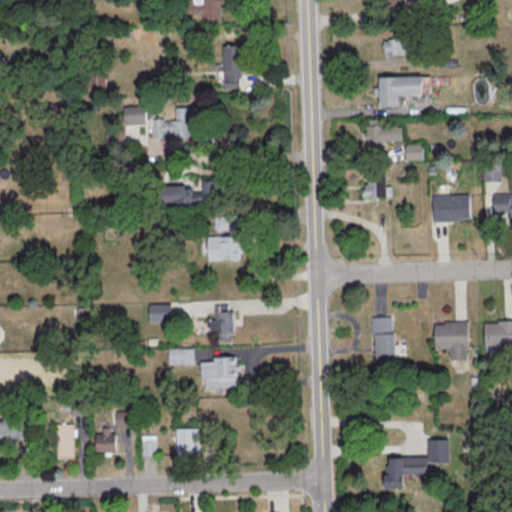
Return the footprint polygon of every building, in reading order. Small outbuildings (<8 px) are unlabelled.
[(204,0),(226,0),(226,8),(221,8),(221,22),(203,22),(203,15),(167,16),(167,0),(190,0),(190,6),(204,5),(204,0)] [(383,55),(408,55),(408,39),(383,39),(383,55)] [(224,47),(225,90),(240,90),(240,80),(243,80),(242,60),(247,60),(247,47),(224,47)] [(105,90),(105,74),(93,74),(93,90),(105,90)] [(380,79),(424,77),(424,97),(400,97),(400,108),(381,108),(381,98),(375,98),(374,90),(380,89),(380,79)] [(125,127),(146,127),(146,106),(125,106),(125,127)] [(175,109),(200,107),(201,124),(191,125),(191,141),(171,142),(171,140),(155,141),(154,121),(165,121),(165,123),(176,123),(175,109)] [(402,144),(402,126),(383,126),(383,120),(366,120),(366,144),(402,144)] [(423,160),(423,144),(405,144),(405,160),(423,160)] [(484,181),(501,181),(501,164),(484,164),(484,181)] [(388,197),(387,175),(363,175),(364,198),(388,197)] [(218,186),(161,186),(161,207),(218,206),(218,186)] [(432,195),(469,194),(470,218),(459,218),(459,221),(433,222),(432,195)] [(494,195),(511,194),(511,219),(511,220),(511,214),(494,214),(494,195)] [(214,229),(240,229),(240,216),(214,216),(214,229)] [(207,259),(244,259),(244,236),(207,236),(207,259)] [(150,306),(172,306),(172,314),(172,323),(150,323),(150,306)] [(216,307),(229,306),(229,313),(234,313),(235,334),(232,334),(232,343),(220,343),(220,335),(212,335),(211,321),(216,321),(216,307)] [(373,319),(393,319),(393,335),(396,335),(396,365),(377,366),(376,337),(373,337),(373,319)] [(485,323),(499,323),(499,320),(511,320),(511,346),(485,347),(485,323)] [(435,324),(445,324),(445,321),(468,321),(468,347),(435,348),(435,324)] [(169,350),(195,350),(195,356),(195,365),(170,366),(169,350)] [(215,359),(236,358),(238,389),(206,390),(206,381),(202,381),(201,364),(215,363),(215,359)] [(117,413),(131,413),(131,429),(117,429),(117,413)] [(0,420),(0,438),(29,439),(29,420),(0,420)] [(75,423),(58,423),(58,458),(75,458),(75,423)] [(97,436),(97,455),(117,455),(116,436),(111,436),(111,429),(104,429),(104,435),(97,436)] [(177,430),(200,430),(201,457),(178,457),(177,430)] [(142,437),(157,436),(158,457),(143,457),(142,437)] [(428,442),(450,441),(451,464),(429,465),(429,474),(405,475),(405,491),(386,491),(386,477),(391,477),(390,460),(429,459),(428,442)]
